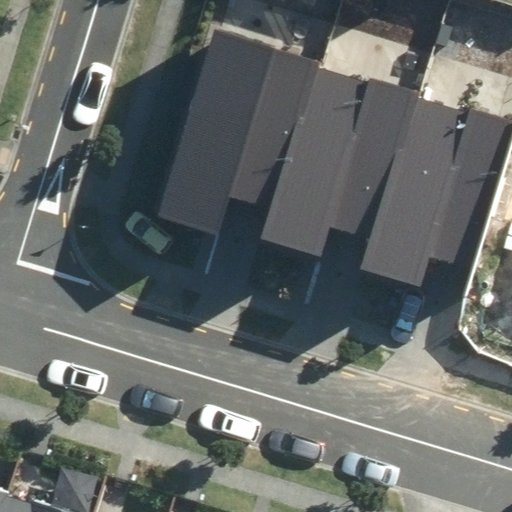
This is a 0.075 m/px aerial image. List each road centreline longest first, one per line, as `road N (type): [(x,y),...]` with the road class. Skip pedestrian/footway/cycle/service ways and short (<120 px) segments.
road 1 (residential): [(24,305),(465,440)]
road 2 (residential): [(24,305),(113,0)]
